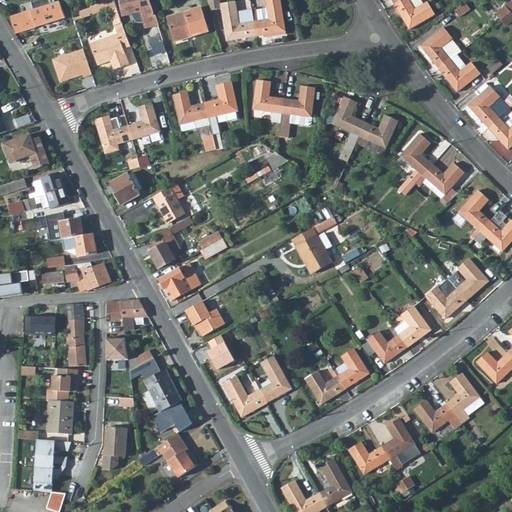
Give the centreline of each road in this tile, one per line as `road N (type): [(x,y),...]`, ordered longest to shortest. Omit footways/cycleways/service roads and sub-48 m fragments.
road 1 (residential): [(374,37),(217,64),(83,102),(53,121)]
road 2 (residential): [(242,465),(365,404),(475,327),(511,289)]
road 3 (residential): [(75,499),(94,439),(99,297)]
road 4 (residential): [(374,37),(511,187)]
road 5 (residential): [(144,288),(242,465)]
road 6 (residential): [(53,121),(144,288)]
road 7 (residential): [(0,341),(6,306),(99,297)]
